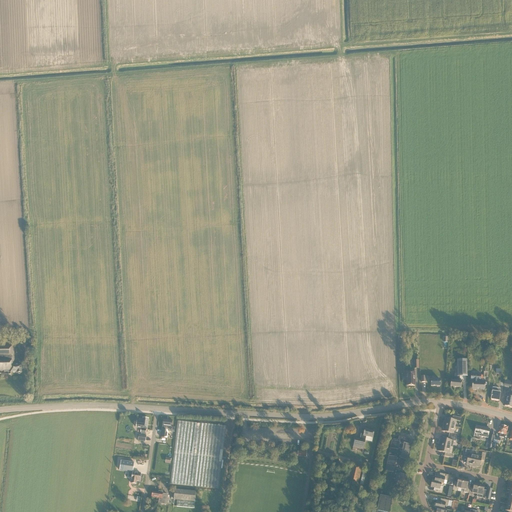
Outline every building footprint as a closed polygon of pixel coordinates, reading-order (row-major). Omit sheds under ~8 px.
[(21,373),(22,373),(22,365),(20,365),(20,362),(16,362),(16,363),(14,363),(14,342),(0,342),(0,374),(4,374),(4,375),(11,375),(11,373),(17,373),(18,374),(20,374),(21,373)] [(407,386),(415,386),(415,371),(407,372),(407,386)] [(460,374),(457,374),(455,374),(454,380),(451,380),(451,387),(461,388),(462,381),(459,381),(460,374)] [(487,383),(485,383),(485,380),(482,380),(482,376),(481,376),(481,375),(471,375),(471,380),(472,380),(472,390),(485,390),(485,385),(487,385),(487,383)] [(421,382),(426,382),(426,380),(431,380),(431,386),(440,386),(440,380),(434,380),(434,377),(432,377),(426,377),(426,376),(421,376),(421,382)] [(499,401),(501,393),(500,392),(500,389),(493,387),(492,392),(491,392),(491,395),(492,395),(491,400),(499,401)] [(444,419),(443,425),(455,427),(456,421),(460,422),(461,418),(453,416),(452,420),(444,419)] [(147,430),(149,419),(143,418),(142,422),(137,421),(136,428),(141,428),(140,434),(146,435),(146,430),(147,430)] [(172,428),(173,421),(163,420),(162,426),(163,427),(163,430),(162,430),(161,438),(167,438),(169,427),(172,428)] [(219,489),(226,426),(177,421),(170,484),(219,489)] [(453,434),(455,427),(443,425),(442,431),(449,433),(449,436),(455,438),(456,438),(457,434),(453,434)] [(498,433),(500,434),(499,437),(504,438),(505,434),(507,435),(508,427),(500,425),(498,433)] [(488,436),(490,429),(476,426),(474,433),(488,436)] [(373,438),(374,431),(365,429),(364,434),(361,434),(360,440),(355,438),(353,446),(364,448),(366,437),(373,438)] [(396,449),(396,451),(390,450),(389,454),(395,455),(394,457),(388,455),(385,471),(391,472),(388,484),(399,487),(400,482),(406,483),(408,475),(402,474),(404,467),(402,466),(404,459),(409,460),(412,445),(409,444),(410,439),(399,436),(398,442),(391,440),(390,448),(396,449)] [(440,438),(439,445),(450,447),(452,441),(454,441),(455,438),(449,436),(448,440),(440,438)] [(450,447),(439,445),(437,451),(445,453),(444,456),(452,458),(453,454),(452,454),(453,448),(450,447)] [(466,466),(472,467),(475,456),(469,454),(469,450),(466,450),(464,457),(468,458),(466,466)] [(475,456),(472,467),(479,468),(481,461),(484,462),(486,454),(482,453),(481,457),(475,456)] [(359,484),(363,468),(352,466),(349,482),(359,484)] [(129,472),(128,477),(132,478),(132,480),(131,483),(134,484),(136,484),(137,481),(140,481),(141,474),(133,473),(129,472)] [(435,476),(434,481),(434,482),(441,484),(444,484),(444,481),(447,481),(448,475),(441,474),(440,477),(435,476)] [(120,489),(128,491),(130,480),(122,478),(120,489)] [(454,482),(452,490),(457,491),(458,489),(461,489),(463,480),(458,479),(457,482),(454,482)] [(440,487),(441,484),(434,482),(434,481),(432,480),(430,488),(435,489),(435,492),(442,493),(443,487),(440,487)] [(468,481),(463,480),(461,489),(464,490),(463,493),(469,494),(470,489),(470,486),(467,485),(468,481)] [(470,489),(469,494),(468,496),(473,497),(474,494),(477,495),(479,485),(474,484),(473,490),(470,489)] [(477,495),(476,498),(485,499),(486,493),(483,492),(484,487),(479,485),(477,495)] [(175,489),(174,500),(195,502),(196,491),(175,489)] [(157,498),(159,499),(158,504),(166,505),(167,495),(162,494),(163,492),(159,491),(158,493),(152,492),(152,497),(157,498)] [(389,511),(392,498),(380,496),(378,506),(374,506),(372,511),(389,511)] [(437,508),(444,509),(445,506),(447,507),(449,501),(442,499),(441,502),(436,501),(435,509),(437,509),(437,508)]
